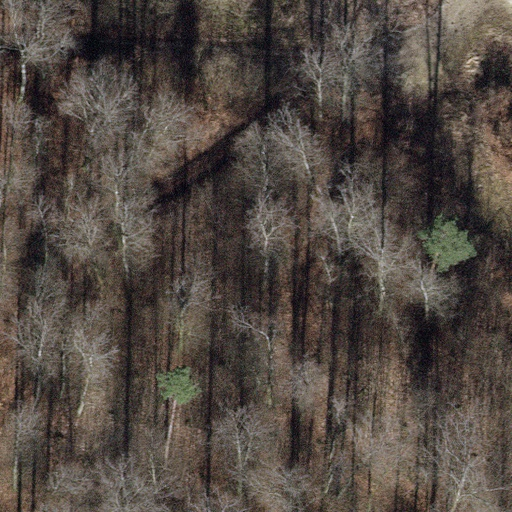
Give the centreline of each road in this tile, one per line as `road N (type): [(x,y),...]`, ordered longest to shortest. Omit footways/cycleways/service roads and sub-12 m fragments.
road 1 (track): [(0,31),(147,46),(352,49),(448,0)]
road 2 (track): [(352,49),(157,185),(0,272)]
road 3 (track): [(437,12),(470,164),(511,223)]
